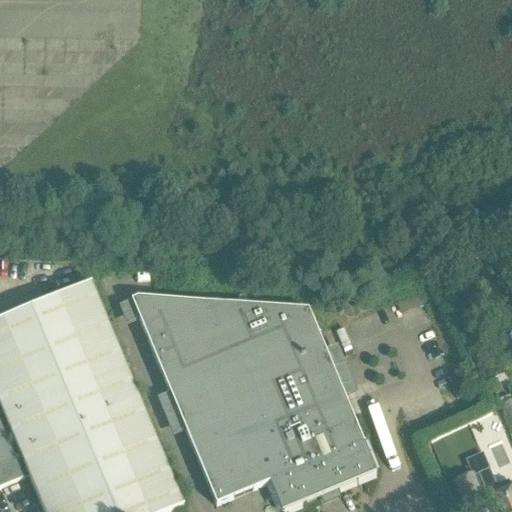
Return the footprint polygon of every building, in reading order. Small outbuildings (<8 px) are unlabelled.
[(91,287),(0,324),(0,410),(41,511),(177,511),(183,510),(91,287)] [(290,511),(376,477),(325,353),(308,313),(138,302),(132,305),(215,508),(269,487),(279,511),(290,511)] [(404,304),(404,303),(396,306),(401,317),(408,314),(404,304)] [(459,389),(452,392),(456,401),(463,398),(459,389)] [(511,402),(501,407),(511,436),(511,402)] [(0,490),(23,481),(0,423),(0,490)] [(492,511),(511,511),(511,490),(511,491),(508,482),(495,487),(488,471),(471,478),(471,477),(454,484),(464,507),(481,500),(479,495),(484,492),(492,511)]
